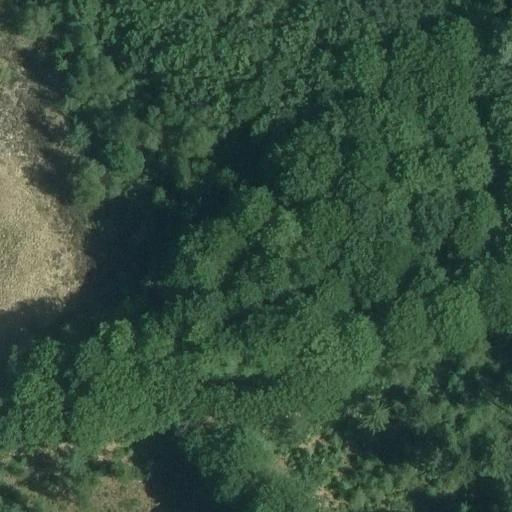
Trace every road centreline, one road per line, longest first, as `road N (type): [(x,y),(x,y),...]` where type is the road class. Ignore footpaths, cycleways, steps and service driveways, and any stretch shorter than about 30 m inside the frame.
road 1 (track): [(511,355),(373,365),(0,418)]
road 2 (track): [(449,10),(511,120)]
